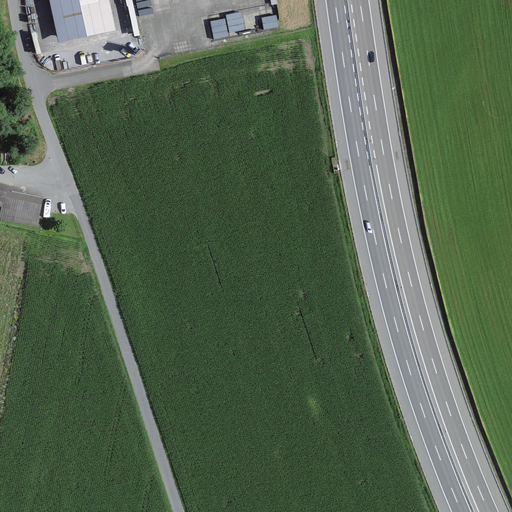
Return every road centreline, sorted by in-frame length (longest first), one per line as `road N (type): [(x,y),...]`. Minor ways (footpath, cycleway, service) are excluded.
road 1 (unclassified): [(15,0),(31,87),(179,511)]
road 2 (motorway): [(488,511),(410,281),(360,0)]
road 3 (motorway): [(334,0),(386,286),(461,511)]
